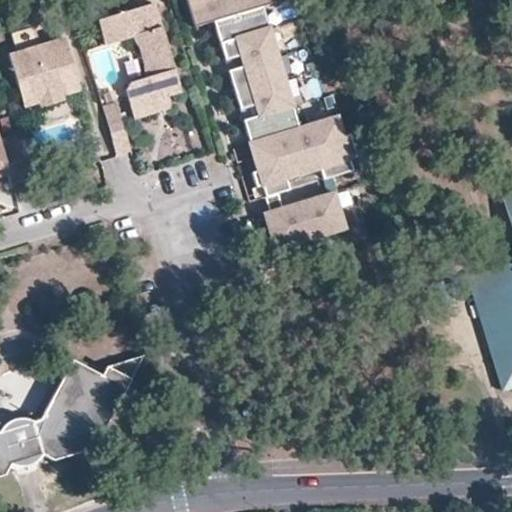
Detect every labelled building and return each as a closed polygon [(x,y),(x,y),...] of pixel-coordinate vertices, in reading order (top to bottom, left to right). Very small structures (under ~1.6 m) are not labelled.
[(243,121),(248,137),(253,136),(259,157),(254,158),(258,172),(252,174),(256,188),(262,186),(266,198),(278,194),(289,191),(287,184),(284,172),(317,162),(321,173),(323,180),(353,171),(349,160),(356,158),(349,135),(334,140),(328,121),(299,130),(261,8),(280,2),(278,0),(185,0),(194,28),(212,23),(225,61),(240,57),(243,67),(228,72),(240,110),(255,105),(258,117),(243,121)] [(125,91),(134,120),(171,108),(168,96),(181,92),(153,4),(97,22),(104,47),(132,38),(139,50),(144,66),(144,79),(128,84),(125,91)] [(8,38),(14,57),(38,50),(33,30),(8,38)] [(14,57),(7,59),(23,111),(38,106),(60,99),(79,94),(62,42),(38,50),(14,57)] [(60,99),(38,106),(40,112),(63,104),(60,99)] [(328,121),(334,140),(339,138),(333,119),(328,121)] [(247,138),(254,158),(259,157),(253,136),(248,137),(247,138)] [(10,190),(29,184),(14,137),(0,140),(0,177),(6,176),(10,190)] [(349,160),(353,171),(359,169),(356,158),(349,160)] [(114,159),(100,163),(107,185),(121,181),(114,159)] [(317,162),(284,172),(287,184),(321,173),(317,162)] [(256,201),(266,198),(262,186),(252,190),(256,201)] [(333,194),(283,210),(270,213),(264,215),(275,250),(344,229),(333,194)] [(278,194),(266,198),(270,213),(283,210),(278,194)] [(511,270),(477,281),(484,309),(506,384),(511,387),(511,208),(509,209),(511,220),(511,270)] [(0,428),(0,475),(3,474),(8,465),(12,466),(14,467),(19,467),(22,467),(26,466),(31,465),(35,463),(37,461),(40,458),(42,454),(54,461),(94,448),(143,356),(106,366),(102,375),(71,359),(39,417),(0,428)]
